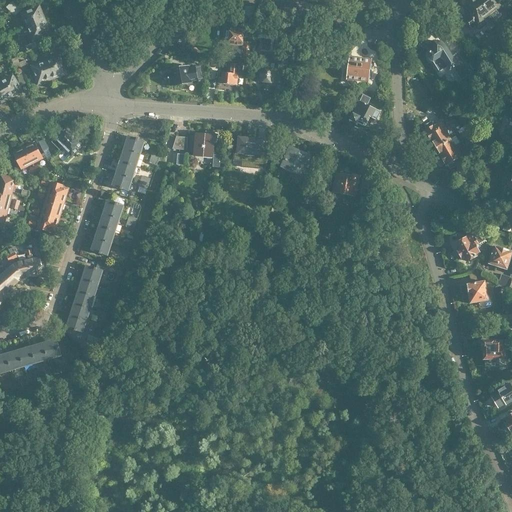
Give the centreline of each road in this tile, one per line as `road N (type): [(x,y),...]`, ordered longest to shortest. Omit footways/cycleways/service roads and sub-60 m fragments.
road 1 (residential): [(511,503),(419,223),(433,188)]
road 2 (residential): [(401,172),(298,125),(113,106)]
road 3 (residential): [(0,335),(52,310),(113,106)]
road 4 (residential): [(108,90),(195,11),(224,0)]
road 5 (residential): [(254,0),(391,34)]
road 6 (residential): [(401,172),(391,34)]
